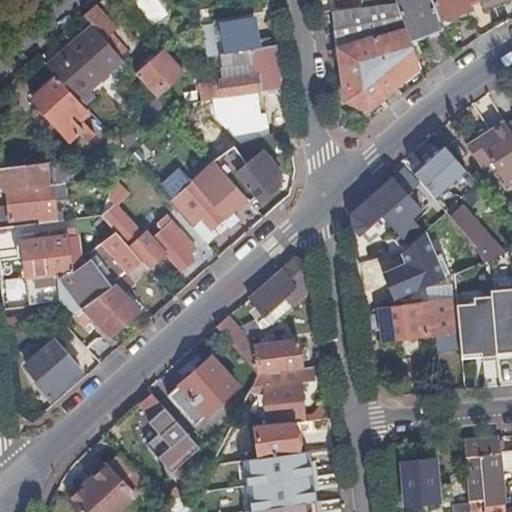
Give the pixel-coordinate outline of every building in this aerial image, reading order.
[(443,27),(432,0),(395,0),(397,3),(411,39),(443,27)] [(471,5),(469,0),(434,0),(442,20),(473,10),(471,5)] [(411,39),(397,3),(364,8),(334,12),(348,103),(370,112),(422,68),(411,39)] [(117,31),(96,8),(85,18),(95,30),(105,41),(113,34),(117,31)] [(259,49),(253,19),(223,24),(228,55),(216,57),(211,27),(203,28),(212,83),(215,100),(250,95),(274,92),(284,90),(281,68),(278,46),(259,49)] [(89,90),(122,60),(114,51),(105,41),(95,30),(50,69),(58,78),(84,106),(94,97),(89,90)] [(185,75),(164,52),(137,76),(158,99),(185,75)] [(72,117),(84,106),(58,78),(33,101),(71,144),(80,135),(88,144),(96,137),(83,123),(80,126),(72,117)] [(215,100),(212,83),(200,85),(203,102),(215,100)] [(277,108),(274,92),(250,95),(252,111),(277,108)] [(511,132),(508,126),(506,123),(467,147),(479,167),(490,161),(503,181),(511,175),(511,132)] [(109,155),(125,153),(131,146),(125,140),(115,129),(113,131),(115,134),(111,137),(114,140),(109,155)] [(152,161),(135,141),(131,146),(125,153),(141,170),(152,161)] [(437,201),(468,173),(444,146),(413,173),(437,201)] [(278,174),(280,173),(264,153),(248,166),(235,147),(214,162),(215,164),(247,199),(250,202),(257,196),(262,201),(278,188),(278,174)] [(105,171),(103,157),(78,161),(80,174),(105,171)] [(51,199),(49,185),(46,163),(2,169),(5,191),(7,191),(11,222),(43,218),(44,225),(58,223),(55,198),(51,199)] [(232,213),(247,199),(215,164),(174,200),(190,217),(187,221),(208,244),(218,235),(214,229),(223,221),(229,227),(237,220),(232,213)] [(422,211),(408,195),(420,185),(406,169),(394,179),(365,204),(352,215),(353,228),(362,237),(373,227),(385,217),(389,222),(401,236),(395,241),(404,251),(424,233),(412,220),(422,211)] [(144,236),(117,207),(130,195),(116,179),(109,199),(102,217),(114,229),(115,228),(133,247),(131,249),(144,263),(149,269),(166,254),(183,272),(195,261),(191,255),(198,249),(173,222),(172,223),(167,218),(158,226),(163,232),(153,240),(147,233),(144,236)] [(511,221),(495,203),(492,206),(496,211),(487,219),(511,246),(511,221)] [(505,254),(460,207),(450,216),(477,247),(483,263),(491,260),(505,254)] [(81,261),(77,229),(41,234),(42,240),(23,242),(28,281),(73,275),(85,265),(81,261)] [(106,249),(121,238),(117,233),(102,245),(105,250),(106,249)] [(144,263),(131,249),(121,238),(106,249),(128,276),(144,263)] [(312,293),(308,264),(295,259),(251,300),(266,317),(287,299),(295,308),(312,293)] [(112,287),(91,260),(85,265),(73,275),(28,281),(31,305),(61,302),(76,313),(112,287)] [(140,311),(125,295),(129,291),(127,289),(149,269),(144,263),(128,276),(112,287),(76,313),(63,323),(87,349),(105,331),(111,337),(140,311)] [(459,274),(454,264),(436,272),(440,282),(455,276),(459,274)] [(479,311),(474,268),(459,274),(455,276),(457,300),(458,313),(479,311)] [(384,342),(460,332),(458,313),(457,300),(381,310),(384,342)] [(511,342),(511,316),(503,318),(502,311),(495,311),(496,319),(495,319),(495,323),(483,324),(482,313),(459,315),(463,347),(482,346),(483,352),(504,350),(503,343),(511,342)] [(305,369),(302,341),(257,346),(229,317),(216,328),(261,375),(305,369)] [(82,372),(56,343),(54,344),(34,361),(27,367),(40,381),(37,385),(51,400),(82,372)] [(232,400),(229,395),(238,387),(212,358),(169,396),(195,425),(224,399),(229,404),(232,400)] [(306,421),(303,382),(315,381),(313,368),(305,369),(261,375),(255,386),(266,385),(266,393),(259,394),(260,404),(267,404),(268,424),(295,422),(306,421)] [(201,447),(153,395),(142,405),(154,419),(150,423),(160,435),(149,445),(174,472),(201,447)] [(300,452),(295,422),(268,424),(257,425),(262,457),(300,452)] [(505,506),(499,437),(465,440),(471,503),(485,502),(486,507),(505,506)] [(327,488),(322,453),(293,457),(297,492),(327,488)] [(265,510),(258,458),(233,461),(234,476),(224,477),(227,496),(224,496),(225,511),(249,511),(256,511),(265,510)] [(441,486),(440,476),(429,477),(427,461),(404,463),(408,505),(442,502),(441,486)] [(119,511),(137,496),(107,465),(84,487),(106,511),(119,511)] [(106,511),(84,487),(71,500),(82,511),(106,511)] [(187,511),(191,506),(176,488),(163,499),(169,505),(174,511),(187,511)] [(471,511),(471,503),(455,505),(455,511),(471,511)]
